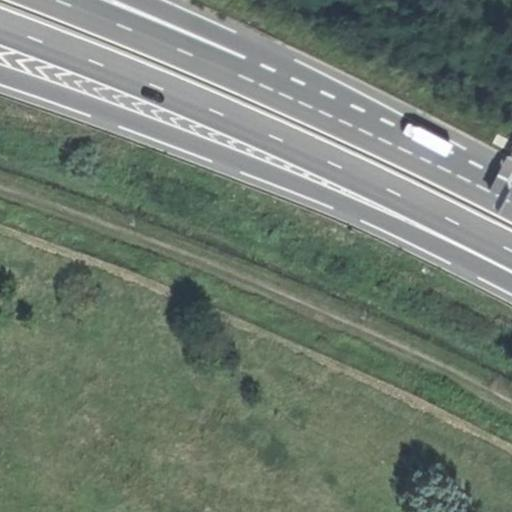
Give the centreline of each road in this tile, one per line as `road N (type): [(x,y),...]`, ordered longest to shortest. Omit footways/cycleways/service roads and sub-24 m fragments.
road 1 (trunk): [(0,26),(275,137),(511,252)]
road 2 (track): [(0,175),(169,238),(511,395)]
road 3 (trunk): [(0,75),(351,207),(511,283)]
road 4 (trunk): [(405,150),(53,0)]
road 5 (trunk): [(405,150),(248,48),(137,0)]
